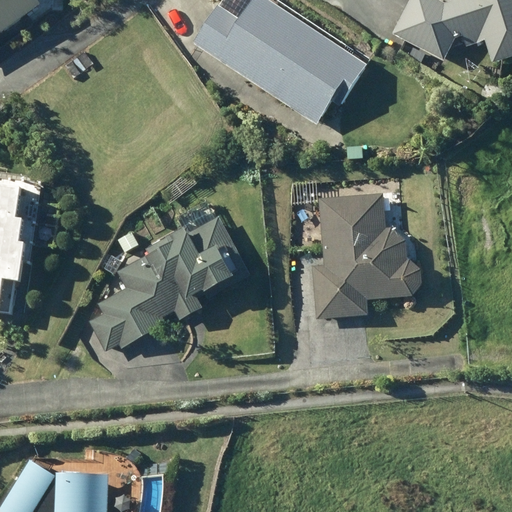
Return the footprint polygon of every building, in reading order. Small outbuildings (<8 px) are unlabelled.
[(0,0),(0,46),(52,9),(45,0),(0,0)] [(66,10),(66,0),(52,0),(53,10),(66,10)] [(201,45),(323,125),(340,98),(350,105),(374,68),(271,0),(263,0),(249,22),(226,7),(201,45)] [(511,0),(458,0),(459,3),(450,6),(440,0),(417,0),(399,36),(451,64),(463,40),(469,38),(473,49),(493,43),(501,67),(511,63),(511,0)] [(87,52),(67,67),(76,79),(96,65),(87,52)] [(0,314),(9,316),(14,284),(33,287),(48,185),(0,177),(0,314)] [(417,299),(428,287),(427,272),(415,261),(413,262),(411,242),(397,229),(390,230),(389,196),(324,200),(328,266),(317,267),(320,321),(373,318),(372,301),(417,299)] [(154,256),(122,274),(131,290),(102,306),(108,317),(94,324),(111,354),(124,347),(126,351),(171,326),(168,319),(180,312),(187,324),(211,310),(205,300),(213,295),(215,298),(238,285),(239,287),(257,277),(224,217),(194,233),(191,227),(150,249),(154,256)] [(136,234),(122,241),(129,254),(142,247),(136,234)] [(114,511),(116,477),(54,475),(35,463),(4,511),(114,511)]
